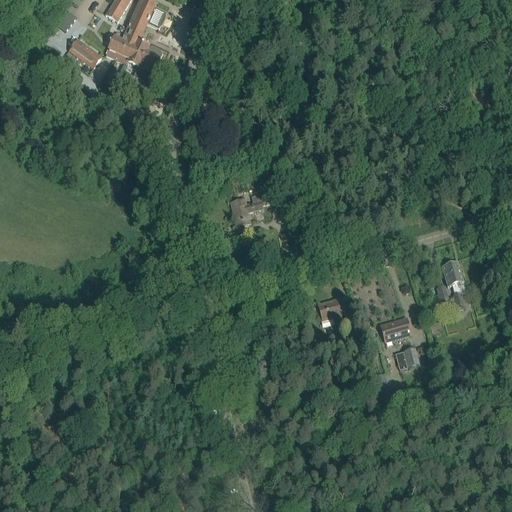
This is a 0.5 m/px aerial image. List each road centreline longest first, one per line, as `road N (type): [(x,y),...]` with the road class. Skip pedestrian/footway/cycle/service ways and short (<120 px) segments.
road 1 (unclassified): [(202,307),(511,220)]
road 2 (unclassified): [(202,307),(171,145),(213,0)]
road 3 (unclassified): [(0,366),(202,307)]
road 4 (unclassified): [(248,511),(202,307)]
